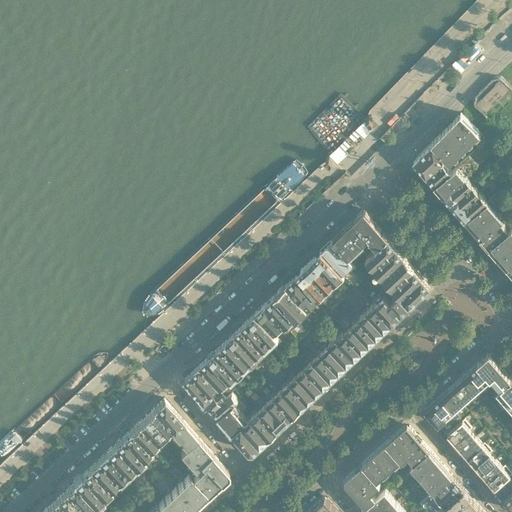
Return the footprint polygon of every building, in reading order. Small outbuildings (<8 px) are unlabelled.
[(461,112),(446,126),(464,146),(472,138),(478,146),(487,139),(469,121),(461,112)] [(370,116),(369,115),(366,118),(374,127),(374,128),(375,128),(375,127),(375,126),(375,125),(376,124),(376,123),(376,122),(376,121),(376,120),(375,120),(375,119),(374,119),(371,115),(370,116)] [(446,126),(432,141),(446,156),(448,159),(450,160),(464,146),(446,126)] [(451,170),(435,183),(444,193),(466,174),(488,154),(496,147),(487,139),(478,146),(457,164),(451,170)] [(415,161),(426,174),(446,156),(432,141),(416,157),(415,161)] [(503,169),(510,162),(503,154),(496,161),(503,169)] [(328,163),(328,164),(329,164),(329,165),(330,166),(331,166),(332,166),(333,166),(334,166),(335,165),(336,165),(337,166),(337,165),(337,164),(329,155),(326,158),(327,160),(326,160),(327,162),(328,163)] [(446,156),(426,174),(435,183),(451,170),(444,162),(448,159),(446,156)] [(466,174),(444,193),(451,201),(473,182),(466,174)] [(473,182),(451,201),(458,209),(480,190),(473,182)] [(487,198),(465,218),(481,236),(503,216),(494,206),(507,195),(500,187),(487,198)] [(480,190),(458,209),(465,218),(487,198),(480,190)] [(388,236),(366,211),(364,208),(362,211),(353,219),(368,236),(377,246),(388,236)] [(503,216),(481,236),(490,245),(511,225),(511,221),(505,214),(503,216)] [(358,245),(368,236),(353,219),(333,238),(349,254),(359,245),(358,245)] [(511,225),(490,245),(507,265),(511,260),(511,225)] [(374,265),(396,246),(388,236),(377,246),(366,256),(374,265)] [(356,265),(331,239),(321,249),(342,272),(348,278),(354,272),(351,270),(356,265)] [(381,274),(404,254),(396,246),(374,265),(375,267),(381,274)] [(316,254),(313,257),(335,279),(342,272),(321,249),(316,254)] [(392,285),(414,265),(404,254),(381,274),(392,285)] [(313,257),(305,265),(326,287),(335,279),(313,257)] [(359,265),(365,272),(369,269),(363,262),(359,265)] [(326,287),(305,265),(302,267),(296,272),(318,295),(323,300),(331,292),(326,287)] [(400,294),(422,275),(414,266),(414,265),(392,285),(399,293),(400,294)] [(399,293),(392,285),(381,274),(375,267),(367,275),(382,290),(384,293),(391,301),(399,293)] [(296,272),(286,282),(308,305),(318,295),(296,272)] [(391,321),(428,286),(428,282),(422,275),(400,294),(399,293),(391,301),(384,293),(375,301),(374,302),(391,321)] [(308,305),(286,282),(282,286),(281,285),(278,288),(279,289),(274,293),(300,320),(305,325),(306,327),(311,323),(300,312),(308,305)] [(355,286),(343,297),(344,298),(360,314),(366,308),(371,303),(355,286)] [(300,320),(274,293),(264,302),(285,324),(290,329),(300,320)] [(391,321),(374,302),(373,302),(373,301),(371,303),(366,308),(384,328),(391,321)] [(264,302),(255,311),(276,333),(285,324),(264,302)] [(366,308),(360,314),(359,315),(377,334),(384,328),(366,308)] [(249,317),(249,318),(272,342),(278,336),(276,333),(255,311),(249,317)] [(377,334),(359,315),(352,322),(370,341),(377,334)] [(249,317),(242,324),(265,349),(272,342),(249,318),(249,317)] [(370,341),(352,322),(344,329),(362,348),(369,341),(370,341)] [(235,330),(258,355),(265,349),(242,324),(236,330),(235,330)] [(295,327),(291,330),(300,339),(305,334),(309,330),(306,327),(305,325),(299,331),(295,327)] [(362,348),(344,329),(337,335),(355,355),(362,348)] [(258,355),(235,330),(229,336),(228,337),(251,361),(258,368),(259,367),(264,373),(270,367),(265,361),(265,362),(258,355)] [(355,355),(337,335),(336,334),(328,341),(347,362),(355,355)] [(228,337),(221,344),(244,368),(251,361),(228,337)] [(347,362),(328,341),(320,349),(340,369),(347,362)] [(215,349),(238,374),(244,368),(221,344),(216,349),(215,349)] [(215,349),(208,355),(232,380),(238,374),(215,349)] [(340,369),(320,349),(312,356),(332,377),(340,369)] [(491,353),(489,351),(487,352),(477,361),(490,376),(491,376),(495,381),(494,382),(498,387),(504,382),(511,376),(491,353)] [(235,383),(232,380),(208,355),(200,364),(218,383),(225,390),(225,391),(226,392),(235,383)] [(332,377),(312,356),(304,364),(324,384),(332,377)] [(490,376),(477,361),(470,367),(483,382),(490,376)] [(288,379),(274,363),(270,368),(271,369),(269,371),(268,370),(263,374),(277,389),(282,385),(288,379)] [(200,364),(192,371),(210,390),(211,389),(218,383),(200,364)] [(324,384),(304,364),(297,371),(316,391),(324,384)] [(483,382),(470,367),(463,374),(476,389),(483,382)] [(185,377),(205,399),(213,392),(211,389),(210,390),(192,371),(185,377)] [(316,391),(297,371),(290,377),(309,398),(313,394),(316,391)] [(360,373),(354,378),(358,382),(361,380),(363,377),(360,373)] [(476,389),(463,374),(455,380),(469,395),(476,389)] [(503,398),(511,389),(511,377),(511,376),(504,382),(498,387),(496,389),(503,398)] [(290,377),(288,379),(282,385),(301,406),(309,398),(290,377)] [(469,395),(455,380),(448,387),(461,402),(469,395)] [(282,385),(277,389),(274,392),(294,413),(301,406),(282,385)] [(461,402),(448,387),(440,393),(454,408),(461,402)] [(510,405),(511,403),(511,389),(503,398),(510,405)] [(228,395),(226,392),(225,391),(225,390),(218,397),(213,392),(205,399),(213,408),(228,395)] [(232,391),(228,395),(213,408),(219,415),(234,402),(238,398),(238,397),(232,391)] [(294,413),(274,392),(266,400),(285,420),(294,413)] [(454,408),(440,393),(433,400),(446,415),(447,414),(454,422),(461,416),(454,408)] [(164,397),(153,407),(174,429),(184,420),(164,397)] [(285,420),(266,400),(259,407),(278,427),(285,420)] [(446,415),(433,400),(425,407),(439,422),(439,421),(445,429),(452,423),(446,415)] [(248,417),(240,409),(234,402),(219,415),(233,431),(242,423),(248,417)] [(153,407),(138,421),(156,439),(166,430),(169,433),(172,431),(174,429),(153,407)] [(278,427),(259,407),(250,415),(270,435),(278,427)] [(270,435),(250,415),(248,417),(242,423),(261,443),(270,435)] [(455,440),(472,425),(465,417),(447,432),(455,440)] [(184,420),(174,429),(172,431),(185,446),(180,451),(187,459),(205,444),(184,420)] [(138,421),(131,428),(149,447),(156,440),(156,439),(138,421)] [(261,443),(242,423),(233,431),(239,438),(242,440),(242,441),(250,450),(254,450),(261,443)] [(405,424),(385,442),(400,458),(401,460),(408,454),(423,441),(409,424),(405,424)] [(461,448),(476,434),(470,427),(472,425),(455,440),(461,448)] [(149,447),(131,428),(128,431),(127,429),(124,432),(126,433),(123,436),(142,456),(144,459),(152,451),(149,447)] [(468,455),(485,440),(483,442),(476,434),(461,448),(468,455)] [(142,456),(123,436),(120,438),(119,437),(116,439),(117,441),(114,444),(134,464),(136,466),(137,468),(145,460),(144,459),(142,456)] [(475,463),(492,448),(485,440),(468,455),(475,463)] [(423,441),(408,454),(414,461),(430,448),(423,441)] [(385,442),(373,453),(387,469),(400,458),(385,442)] [(134,464),(114,444),(112,446),(110,445),(108,447),(109,448),(106,452),(127,474),(136,466),(134,464)] [(205,444),(187,459),(195,467),(200,462),(203,465),(200,468),(216,486),(228,474),(228,470),(220,461),(217,458),(205,444)] [(423,477),(441,461),(430,448),(414,461),(411,464),(423,477)] [(481,471),(497,457),(490,450),(492,448),(475,463),(481,471)] [(127,474),(106,452),(104,454),(102,452),(100,455),(101,456),(98,460),(119,482),(127,474)] [(377,478),(387,469),(373,453),(345,477),(345,480),(359,496),(369,487),(371,490),(380,482),(377,478)] [(488,478),(505,463),(503,465),(497,457),(481,471),(488,478)] [(119,482),(98,460),(95,461),(94,460),(92,462),(93,464),(89,467),(111,490),(119,482)] [(444,503),(463,486),(441,461),(423,477),(434,489),(420,502),(428,511),(433,511),(440,507),(444,503)] [(495,486),(511,471),(511,470),(505,463),(488,478),(495,486)] [(111,490),(89,467),(87,469),(86,468),(83,470),(85,471),(82,474),(102,497),(111,490)] [(216,486),(200,468),(192,476),(189,473),(183,478),(202,499),(216,486)] [(102,497),(82,474),(79,477),(78,475),(75,478),(77,479),(73,482),(94,505),(102,497)] [(202,499),(183,478),(170,491),(189,511),(202,499)] [(94,505),(73,482),(71,484),(70,483),(67,485),(69,486),(66,490),(85,510),(87,511),(94,505)] [(511,489),(511,490),(505,483),(498,489),(504,497),(511,505),(511,489)] [(453,510),(470,494),(463,486),(444,503),(451,511),(453,510)] [(369,487),(359,496),(366,504),(376,495),(369,487)] [(385,487),(376,495),(366,504),(372,511),(397,511),(402,507),(385,487)] [(85,510),(66,490),(57,497),(70,511),(87,511),(85,510)] [(187,511),(189,511),(170,491),(157,503),(165,511),(187,511)] [(340,511),(325,494),(305,511),(340,511)] [(485,511),(470,494),(453,510),(455,511),(458,511),(459,511),(458,511),(485,511)] [(70,511),(57,497),(48,506),(53,511),(70,511)] [(165,511),(157,503),(147,511),(165,511)] [(449,511),(451,511),(444,503),(440,507),(444,511),(449,511)]
